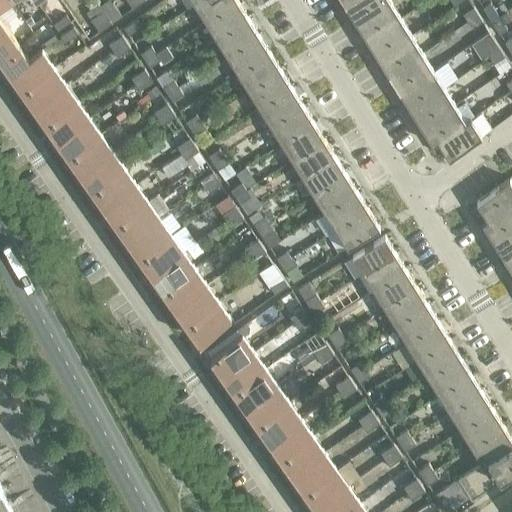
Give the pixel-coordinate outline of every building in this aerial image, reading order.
[(138,3),(136,0),(126,0),(132,8),(138,3)] [(238,1),(238,0),(200,0),(195,4),(206,21),(238,1)] [(389,0),(351,0),(345,4),(356,21),(389,0)] [(401,17),(389,0),(356,21),(367,38),(401,17)] [(249,18),(238,1),(206,21),(217,38),(249,18)] [(491,3),(483,7),(491,21),(499,16),(491,3)] [(478,14),(473,6),(462,13),(466,21),(478,14)] [(102,8),(95,13),(105,26),(112,22),(102,8)] [(105,26),(95,13),(89,17),(98,31),(105,26)] [(482,21),(478,14),(466,21),(471,28),(482,21)] [(66,15),(53,24),(57,31),(71,22),(66,15)] [(30,16),(25,19),(29,25),(34,21),(30,16)] [(507,29),(499,16),(491,21),(499,34),(507,29)] [(411,34),(401,17),(367,38),(378,56),(411,34)] [(141,25),(136,18),(123,27),(128,34),(141,25)] [(260,35),(249,18),(217,38),(228,55),(260,35)] [(29,58),(6,25),(0,29),(0,56),(11,72),(29,59),(28,58),(29,58)] [(73,26),(59,36),(64,43),(78,33),(73,26)] [(422,52),(411,34),(378,56),(388,73),(422,52)] [(126,41),(121,35),(108,43),(112,50),(126,41)] [(271,52),(260,35),(228,55),(238,73),(271,52)] [(130,48),(126,41),(112,50),(117,56),(130,48)] [(499,49),(495,41),(484,48),(488,56),(499,49)] [(151,45),(140,52),(145,59),(156,52),(151,45)] [(41,49),(29,58),(28,58),(29,59),(11,72),(22,88),(54,66),(41,49)] [(504,56),(499,49),(488,56),(493,63),(504,56)] [(160,60),(156,52),(145,59),(150,67),(160,60)] [(282,70),(271,52),(238,73),(249,90),(282,70)] [(433,69),(422,52),(388,73),(399,91),(433,69)] [(66,83),(54,66),(22,88),(34,105),(66,83)] [(148,75),(144,69),(131,77),(135,84),(148,75)] [(444,87),(433,69),(399,91),(410,108),(444,87)] [(293,87),(282,70),(249,90),(260,107),(293,87)] [(153,82),(148,75),(135,84),(139,90),(153,82)] [(173,79),(163,86),(167,93),(178,86),(173,79)] [(77,100),(66,83),(34,105),(46,122),(77,100)] [(183,94),(178,86),(167,93),(172,101),(183,94)] [(304,105),(293,87),(260,107),(271,125),(304,105)] [(455,104),(444,87),(410,108),(421,125),(455,104)] [(89,116),(77,100),(46,122),(58,138),(89,116)] [(171,109),(166,103),(153,111),(158,118),(171,109)] [(465,120),(455,104),(421,125),(432,142),(466,121),(465,120)] [(314,122),(304,105),(271,125),(282,142),(314,122)] [(175,116),(171,109),(158,118),(162,124),(175,116)] [(196,113),(185,120),(190,127),(201,120),(196,113)] [(101,133),(89,116),(58,138),(69,155),(101,133)] [(470,117),(465,120),(466,121),(432,142),(431,142),(437,152),(438,151),(442,148),(449,158),(481,135),(470,117)] [(206,128),(201,120),(190,127),(195,135),(206,128)] [(325,139),(314,122),(282,142),(293,160),(325,139)] [(113,150),(101,133),(69,155),(81,172),(113,150)] [(193,143),(189,137),(176,146),(180,152),(193,143)] [(336,157),(325,139),(293,160),(304,177),(336,157)] [(198,150),(193,143),(180,152),(181,153),(185,159),(198,150)] [(219,148),(208,155),(213,162),(224,155),(219,148)] [(124,166),(113,150),(81,172),(93,188),(124,166)] [(198,150),(185,159),(188,163),(192,169),(205,160),(198,150)] [(181,153),(161,166),(168,176),(188,163),(185,159),(181,153)] [(228,162),(224,155),(213,162),(218,169),(228,162)] [(347,174),(336,157),(304,177),(314,194),(347,174)] [(136,183),(124,166),(93,188),(105,205),(136,183)] [(216,178),(212,171),(199,180),(203,186),(216,178)] [(358,191),(347,174),(314,194),(325,211),(358,191)] [(221,184),(216,178),(203,186),(207,193),(221,184)] [(476,201),(482,210),(477,213),(476,213),(482,223),(482,222),(511,203),(511,182),(509,178),(476,201)] [(241,182),(231,189),(236,196),(246,189),(241,182)] [(148,200),(136,183),(105,205),(117,222),(148,200)] [(251,196),(246,189),(236,196),(240,203),(251,196)] [(368,208),(358,191),(325,211),(336,229),(368,208)] [(160,217),(148,200),(117,222),(129,239),(160,217)] [(511,203),(482,222),(493,239),(511,227),(511,203)] [(239,212),(234,205),(221,214),(226,220),(239,212)] [(380,227),(368,208),(336,229),(347,247),(380,227)] [(243,218),(239,212),(226,220),(230,227),(243,218)] [(264,216),(253,223),(258,230),(269,223),(264,216)] [(172,234),(160,217),(129,239),(140,256),(172,234)] [(274,230),(269,223),(258,230),(263,237),(274,230)] [(511,251),(511,227),(493,239),(504,256),(511,251)] [(183,250),(172,234),(140,256),(152,272),(183,250)] [(396,252),(384,234),(352,254),(363,273),(396,252)] [(261,246),(257,239),(244,248),(248,254),(261,246)] [(266,252),(261,246),(248,254),(253,261),(266,252)] [(287,249),(276,257),(281,264),(291,257),(287,249)] [(195,267),(183,250),(152,272),(164,289),(195,267)] [(407,270),(396,252),(363,273),(374,290),(407,270)] [(296,264),(291,257),(281,264),(285,271),(296,264)] [(207,284),(195,267),(164,289),(176,306),(207,284)] [(418,287),(407,270),(374,290),(385,307),(418,287)] [(286,286),(282,280),(268,288),(273,295),(286,286)] [(219,300),(207,284),(176,306),(187,322),(219,300)] [(428,304),(418,287),(385,307),(396,324),(428,304)] [(315,293),(305,300),(309,307),(320,300),(315,293)] [(231,318),(219,300),(187,322),(200,340),(231,318)] [(325,307),(320,300),(309,307),(314,314),(325,307)] [(439,321),(428,304),(396,324),(407,342),(439,321)] [(307,314),(302,307),(289,316),(293,322),(307,314)] [(311,320),(307,314),(293,322),(298,329),(311,320)] [(450,339),(439,321),(407,342),(418,359),(450,339)] [(338,327),(327,334),(332,341),(343,334),(338,327)] [(210,355),(223,372),(254,350),(242,333),(210,355)] [(347,341),(343,334),(332,341),(337,348),(347,341)] [(461,356),(450,339),(418,359),(428,376),(461,356)] [(329,348),(325,341),(312,350),(316,356),(329,348)] [(334,354),(329,348),(316,356),(320,363),(334,354)] [(266,367),(254,350),(223,372),(234,389),(266,367)] [(472,374),(461,356),(428,376),(439,394),(472,374)] [(360,361),(350,368),(354,375),(365,368),(360,361)] [(277,384),(266,367),(234,389),(246,406),(277,384)] [(370,375),(365,368),(354,375),(359,382),(370,375)] [(483,391),(472,374),(439,394),(450,411),(483,391)] [(352,382),(348,375),(334,384),(339,391),(352,382)] [(356,389),(352,382),(339,391),(343,397),(356,389)] [(289,400),(277,384),(246,406),(258,422),(289,400)] [(493,408),(483,391),(450,411),(461,429),(493,408)] [(383,395),(372,402),(377,409),(388,402),(383,395)] [(301,417),(289,400),(258,422),(270,439),(301,417)] [(392,409),(388,402),(377,409),(382,416),(392,409)] [(504,426),(493,408),(461,429),(472,446),(504,426)] [(375,416),(370,410),(357,418),(362,425),(375,416)] [(379,423),(375,416),(362,425),(366,432),(379,423)] [(313,434),(301,417),(270,439),(282,456),(313,434)] [(511,444),(511,437),(504,426),(472,446),(483,463),(511,444)] [(406,429),(395,436),(400,443),(411,436),(406,429)] [(325,451),(313,434),(282,456),(293,473),(325,451)] [(415,443),(411,436),(400,443),(405,450),(415,443)] [(397,450),(393,444),(380,452),(384,459),(397,450)] [(511,444),(483,463),(495,482),(511,470),(511,444)] [(402,457),(397,450),(384,459),(388,466),(402,457)] [(336,468),(325,451),(293,473),(305,490),(336,468)] [(428,463),(418,470),(422,477),(433,470),(428,463)] [(495,482),(483,463),(458,477),(471,499),(495,482)] [(348,484),(336,468),(305,490),(317,506),(348,484)] [(438,477),(433,470),(422,477),(427,484),(438,477)] [(420,484),(415,478),(402,486),(407,493),(420,484)] [(344,511),(360,501),(348,484),(317,506),(320,511),(344,511)] [(424,491),(420,484),(407,493),(411,500),(424,491)] [(0,488),(0,510),(10,505),(1,489),(1,488),(0,488)] [(455,511),(440,488),(433,493),(445,511),(455,511)] [(367,511),(360,501),(344,511),(367,511)]
